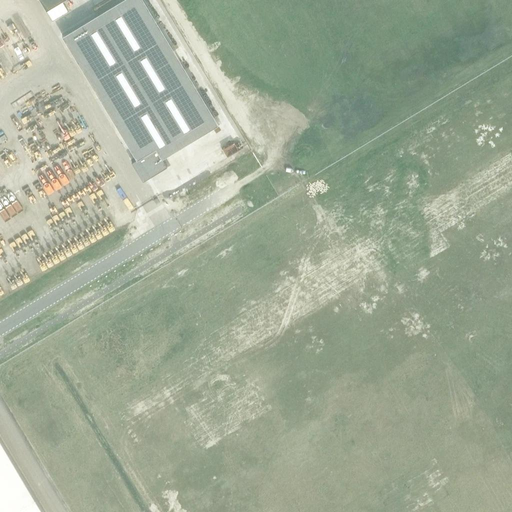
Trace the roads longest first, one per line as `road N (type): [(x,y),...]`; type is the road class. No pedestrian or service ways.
road 1 (unclassified): [(0,327),(235,185)]
road 2 (unknown): [(67,67),(162,229)]
